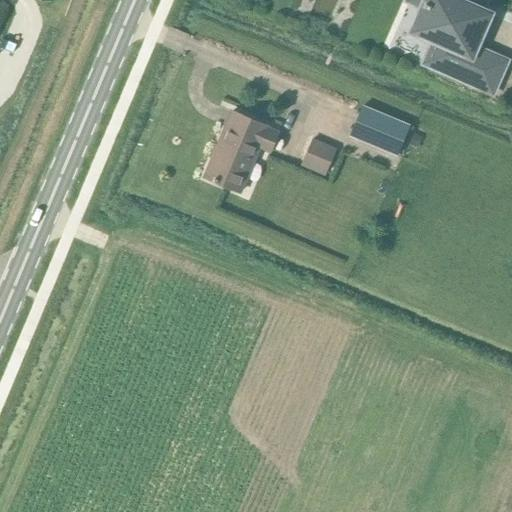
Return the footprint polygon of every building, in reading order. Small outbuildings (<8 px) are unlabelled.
[(409,0),(410,0),(424,7),(414,31),(445,44),(434,68),(480,87),(493,56),(474,48),(488,15),(454,0),(409,0)] [(362,106),(349,136),(396,156),(409,125),(362,106)] [(270,153),(280,131),(270,126),(232,110),(212,158),(204,177),(241,193),(260,149),(270,153)] [(414,134),(410,144),(418,147),(422,137),(414,134)] [(323,177),(336,148),(313,137),(300,166),(323,177)]
